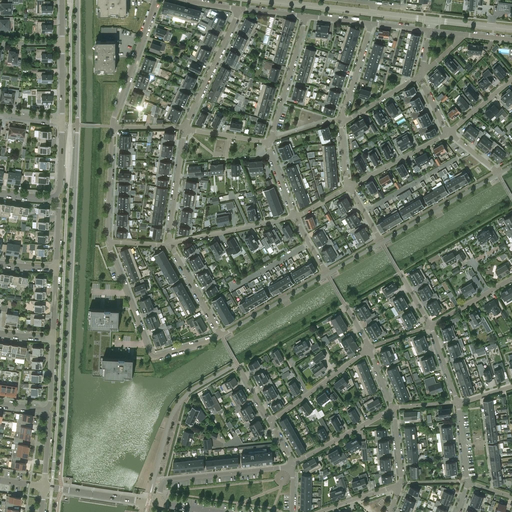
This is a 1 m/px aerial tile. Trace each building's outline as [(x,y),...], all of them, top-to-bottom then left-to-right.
[(0,10),(0,14),(11,14),(11,4),(13,1),(18,1),(18,0),(11,0),(11,1),(8,1),(8,4),(0,4),(0,7),(0,10)] [(126,0),(100,0),(101,1),(98,1),(98,3),(98,16),(111,16),(111,13),(116,13),(116,16),(122,16),(122,13),(127,13),(127,10),(127,6),(126,0)] [(483,5),(483,0),(467,0),(465,0),(465,4),(467,4),(466,10),(475,11),(476,2),(477,2),(477,5),(483,5)] [(44,13),(44,14),(49,14),(49,13),(51,13),(51,12),(52,12),(52,9),(51,9),(51,6),(50,6),(50,1),(36,1),(36,13),(44,13)] [(161,14),(167,15),(170,3),(164,2),(161,14)] [(176,5),(170,3),(167,15),(173,17),(176,5)] [(511,4),(502,3),(501,9),(510,10),(509,16),(510,16),(511,16),(511,7),(511,4)] [(182,7),(176,5),(173,17),(179,18),(182,7)] [(189,8),(182,7),(179,18),(185,20),(189,8)] [(195,10),(189,8),(185,20),(191,22),(195,10)] [(195,10),(191,22),(197,23),(198,20),(198,21),(199,18),(201,12),(201,11),(195,10)] [(213,20),(223,25),(225,20),(218,17),(219,14),(212,11),(210,14),(215,16),(213,20)] [(12,21),(12,17),(3,17),(3,20),(0,20),(0,28),(3,29),(3,30),(9,30),(9,28),(8,27),(8,24),(9,23),(9,21),(12,21)] [(243,24),(255,29),(257,24),(249,20),(250,19),(247,17),(247,19),(246,18),(243,24)] [(282,24),(293,27),(295,22),(283,19),(282,24)] [(208,24),(206,27),(212,30),(213,27),(221,31),(223,25),(213,20),(210,25),(208,24)] [(37,22),(37,32),(44,32),(44,33),(49,33),(49,32),(51,32),(51,31),(52,31),(52,28),(51,28),(51,25),(45,25),(45,21),(37,22)] [(245,35),(251,37),(255,29),(243,24),(241,29),(247,32),(245,35)] [(283,25),(282,30),(292,33),(293,27),(282,24),(283,25)] [(325,26),(323,25),(321,39),(330,40),(331,34),(328,34),(329,26),(329,25),(325,24),(325,26)] [(312,38),(321,39),(323,25),(316,25),(316,32),(312,32),(312,38)] [(346,32),(358,35),(360,30),(348,26),(346,32)] [(166,38),(168,32),(169,32),(170,29),(164,27),(163,30),(157,28),(155,34),(164,38),(166,38)] [(204,35),(204,36),(216,41),(218,36),(210,32),(212,30),(206,27),(205,30),(207,31),(205,36),(204,35)] [(279,34),(290,38),(292,33),(282,30),(283,30),(282,35),(279,34)] [(378,38),(389,39),(389,31),(378,30),(378,38)] [(346,32),(344,37),(356,41),(358,35),(346,32)] [(236,40),(247,45),(251,37),(245,35),(244,37),(238,34),(236,40)] [(279,34),(278,40),(289,43),(290,38),(279,34)] [(199,43),(204,45),(206,43),(213,46),(214,46),(215,44),(215,43),(216,41),(204,36),(202,40),(200,40),(199,43)] [(344,37),(343,43),(355,46),(356,41),(344,37)] [(243,53),(247,45),(236,40),(233,45),(239,48),(238,51),(243,53)] [(278,40),(276,45),(287,48),(289,43),(278,40)] [(98,47),(95,47),(95,71),(108,71),(110,71),(110,69),(116,69),(116,59),(116,42),(106,42),(101,42),(98,42),(98,47)] [(164,51),(165,46),(161,45),(160,46),(152,43),(149,50),(159,53),(160,50),(164,51)] [(199,47),(197,51),(208,57),(211,52),(203,48),(204,45),(199,43),(197,46),(199,47)] [(343,43),(341,48),(353,52),(355,46),(343,43)] [(373,49),(385,53),(387,47),(375,43),(373,49)] [(276,45),(275,50),(286,53),(287,48),(276,45)] [(477,54),(481,54),(482,46),(481,46),(481,45),(476,45),(468,45),(467,53),(468,53),(468,54),(477,55),(477,54)] [(305,54),(316,57),(315,56),(316,51),(306,48),(305,54)] [(339,53),(351,57),(353,52),(341,48),(344,49),(342,54),(339,53)] [(52,61),(52,60),(52,57),(52,54),(45,54),(45,49),(36,49),(36,58),(41,58),(41,61),(44,61),(44,62),(49,62),(49,61),(52,61)] [(373,49),(371,55),(383,59),(383,58),(380,58),(382,52),(385,53),(373,49)] [(20,66),(20,60),(17,59),(17,54),(14,53),(14,52),(13,52),(14,51),(10,50),(9,51),(7,61),(12,62),(12,65),(15,65),(20,66)] [(276,51),(274,56),(284,58),(286,53),(275,50),(276,51)] [(191,55),(190,58),(196,61),(197,61),(198,58),(206,62),(208,57),(197,51),(194,56),(191,55)] [(237,61),(239,61),(243,53),(238,51),(236,54),(230,51),(228,56),(237,61)] [(349,63),(351,57),(339,53),(338,59),(349,63)] [(305,54),(303,59),(314,62),(316,57),(305,54)] [(371,55),(369,61),(381,64),(383,59),(371,55)] [(235,66),(237,61),(228,56),(225,61),(231,64),(230,67),(235,70),(237,66),(235,66)] [(283,64),(284,58),(274,56),(273,61),(283,64)] [(144,63),(156,67),(158,62),(159,63),(160,59),(155,57),(154,60),(146,57),(144,63)] [(196,61),(190,58),(189,57),(187,60),(192,62),(189,69),(200,74),(203,67),(195,64),(196,61)] [(457,63),(455,65),(450,58),(448,60),(447,59),(444,62),(445,63),(444,63),(450,69),(449,70),(451,72),(452,71),(454,74),(462,67),(454,59),(457,63)] [(303,59),(302,64),(313,67),(314,62),(303,59)] [(278,77),(279,74),(280,70),(272,67),(273,64),(266,61),(264,67),(270,69),(269,73),(270,74),(268,79),(277,81),(278,77)] [(337,61),(334,70),(340,71),(341,69),(347,70),(349,65),(337,61)] [(369,61),(367,66),(376,69),(378,64),(381,64),(369,61)] [(492,68),(501,78),(506,74),(501,68),(504,66),(499,61),(492,68)] [(150,71),(149,74),(154,76),(155,73),(154,73),(156,67),(156,68),(156,67),(144,63),(142,69),(150,71)] [(302,64),(300,69),(312,73),(313,67),(302,64)] [(222,66),(220,72),(230,77),(228,76),(231,70),(222,66)] [(367,66),(366,72),(377,76),(378,76),(375,75),(376,69),(367,66)] [(300,69),(299,74),(310,78),(311,73),(312,73),(300,69)] [(433,74),(442,84),(449,77),(445,73),(443,75),(438,70),(437,69),(434,71),(435,72),(433,74)] [(478,84),(483,90),(492,83),(488,78),(493,75),(488,69),(482,75),(484,77),(477,82),(479,84),(478,84)] [(340,71),(334,70),(333,73),(335,73),(333,78),(332,78),(344,82),(345,76),(339,74),(340,71)] [(52,82),(52,81),(52,78),(52,75),(45,75),(45,71),(37,71),(37,79),(41,79),(41,82),(44,82),(44,83),(49,83),(49,82),(52,82)] [(187,75),(185,80),(195,84),(197,79),(191,76),(192,73),(187,71),(185,74),(187,75)] [(220,72),(217,77),(228,82),(230,77),(220,72)] [(376,82),(377,76),(366,72),(364,78),(376,82)] [(140,74),(138,80),(150,84),(152,79),(153,79),(154,76),(149,74),(148,77),(140,74)] [(308,83),(310,78),(299,74),(297,80),(308,83)] [(442,84),(433,74),(429,78),(434,83),(431,86),(435,90),(438,88),(437,86),(441,82),(442,84)] [(217,77),(215,82),(224,87),(227,82),(228,82),(217,77)] [(327,86),(335,88),(336,85),(342,87),(344,82),(332,78),(329,86),(327,86)] [(144,88),(143,91),(150,94),(148,93),(149,90),(148,89),(150,84),(138,80),(136,85),(144,88)] [(192,90),(195,84),(185,80),(182,85),(181,84),(179,87),(185,89),(186,87),(192,90)] [(212,87),(223,92),(221,91),(223,86),(224,87),(215,82),(212,87)] [(261,90),(274,94),(276,88),(263,84),(261,90)] [(476,99),(478,97),(475,93),(477,91),(471,84),(464,91),(473,102),(474,102),(477,100),(476,99)] [(293,93),(306,96),(304,96),(306,90),(308,91),(309,87),(303,86),(302,89),(295,87),(293,93)] [(326,94),(326,95),(338,98),(340,93),(334,91),(335,88),(327,86),(326,89),(330,90),(328,95),(326,94)] [(404,101),(411,97),(410,95),(416,92),(413,86),(402,92),(405,97),(402,98),(404,101)] [(175,95),(187,100),(189,95),(183,92),(185,89),(179,87),(178,90),(175,95)] [(223,92),(212,87),(210,92),(221,98),(221,97),(223,92)] [(8,92),(6,103),(10,104),(10,103),(13,103),(14,97),(18,98),(19,90),(12,89),(12,92),(8,92)] [(370,92),(361,89),(358,96),(368,99),(370,92)] [(261,90),(259,96),(272,100),(274,94),(261,90)] [(52,104),(52,102),(52,99),(52,96),(50,96),(50,91),(36,91),(36,100),(41,100),(41,104),(52,104)] [(134,91),(132,97),(144,101),(146,96),(149,97),(150,94),(143,91),(142,94),(134,91)] [(207,98),(219,103),(221,98),(210,92),(207,98)] [(304,105),(306,96),(293,93),(292,98),(299,101),(298,104),(304,105)] [(507,110),(511,105),(511,101),(505,93),(501,97),(504,101),(505,102),(505,103),(505,102),(505,103),(503,105),(507,110)] [(466,108),(469,106),(468,104),(470,102),(463,94),(460,96),(461,97),(456,102),(464,111),(464,110),(464,111),(467,109),(466,108)] [(184,106),(187,100),(175,95),(173,100),(172,103),(177,106),(178,103),(184,106)] [(322,102),(329,105),(330,102),(337,104),(338,98),(326,95),(324,103),(322,102)] [(259,96),(257,102),(270,106),(272,100),(259,96)] [(142,107),(144,101),(132,97),(130,102),(138,105),(136,108),(142,110),(143,107),(142,107)] [(410,102),(412,107),(421,102),(419,97),(413,100),(411,97),(404,101),(406,104),(410,102)] [(257,102),(256,108),(269,112),(270,106),(257,102)] [(329,108),(329,105),(322,102),(321,105),(325,107),(323,112),(333,115),(335,110),(329,108)] [(410,113),(412,117),(419,113),(418,111),(424,107),(421,102),(412,107),(410,108),(412,112),(410,113)] [(168,111),(179,117),(182,111),(176,108),(177,106),(172,103),(170,106),(168,111)] [(398,107),(396,109),(392,103),(391,103),(389,104),(388,103),(385,105),(386,106),(393,118),(402,113),(398,107)] [(501,114),(504,117),(507,114),(502,108),(499,110),(494,105),(491,107),(488,109),(488,110),(485,112),(485,113),(484,114),(487,116),(488,116),(490,118),(494,115),(497,118),(501,114)] [(447,114),(452,119),(461,112),(456,107),(447,114)] [(267,118),(269,112),(256,108),(254,115),(267,118)] [(202,110),(196,123),(203,126),(206,118),(209,119),(212,114),(202,110)] [(386,116),(384,117),(379,110),(378,111),(377,110),(373,113),(373,114),(377,121),(378,124),(379,124),(381,126),(390,121),(386,116)] [(177,122),(179,117),(168,111),(165,117),(173,120),(172,122),(175,123),(176,122),(177,122)] [(133,112),(128,112),(128,115),(125,115),(125,117),(124,117),(124,120),(125,120),(125,122),(136,122),(136,115),(133,115),(133,112)] [(416,119),(418,123),(429,118),(426,112),(420,115),(419,113),(412,117),(413,120),(416,119)] [(216,114),(211,125),(212,125),(211,126),(216,128),(216,127),(218,128),(221,120),(225,121),(227,116),(224,115),(223,117),(216,114)] [(418,129),(419,132),(427,129),(426,126),(432,123),(429,118),(418,123),(420,128),(418,129)] [(230,130),(241,132),(242,126),(245,126),(246,120),(242,119),(242,124),(238,123),(235,122),(235,123),(231,122),(230,130)] [(356,122),(362,132),(365,131),(369,128),(363,119),(359,121),(359,120),(356,122)] [(463,134),(468,137),(476,127),(475,128),(471,125),(472,123),(469,121),(465,126),(468,128),(463,134)] [(262,133),(265,124),(258,122),(255,131),(258,132),(258,133),(261,134),(261,133),(262,133)] [(360,134),(362,132),(356,122),(354,124),(350,126),(356,136),(360,134)] [(374,132),(378,130),(374,123),(370,125),(374,132)] [(504,133),(497,125),(493,128),(501,136),(504,133)] [(8,135),(16,136),(17,127),(13,126),(13,127),(9,127),(9,130),(6,130),(4,139),(8,140),(8,135)] [(329,138),(332,137),(330,130),(329,126),(327,126),(327,127),(321,129),(322,135),(319,136),(322,144),(331,143),(331,142),(329,138)] [(17,127),(16,136),(15,139),(19,139),(23,141),(23,142),(26,142),(27,133),(24,133),(25,129),(21,128),(21,127),(17,127)] [(479,137),(483,132),(480,130),(476,127),(468,137),(472,141),(477,135),(479,137)] [(428,131),(427,129),(419,132),(421,136),(423,134),(426,139),(437,134),(434,128),(428,131)] [(38,142),(44,142),(44,138),(50,138),(50,131),(50,130),(47,130),(47,131),(38,131),(38,142)] [(409,131),(400,136),(407,147),(412,144),(409,138),(411,136),(409,132),(409,131)] [(161,141),(167,142),(167,139),(174,140),(175,134),(164,132),(163,138),(162,138),(161,141)] [(485,134),(483,132),(479,137),(481,139),(477,145),(481,148),(489,138),(485,135),(485,134)] [(120,142),(133,142),(130,142),(131,136),(137,137),(137,133),(129,133),(129,136),(120,136),(120,142)] [(405,148),(407,147),(400,136),(392,140),(395,145),(398,144),(401,150),(402,151),(406,150),(405,148)] [(493,148),(496,143),(494,141),(492,143),(488,140),(489,138),(481,148),(486,152),(490,146),(493,148)] [(161,141),(160,150),(172,151),(173,146),(167,145),(167,142),(161,141)] [(391,156),(393,155),(389,149),(392,147),(388,141),(380,146),(387,159),(387,158),(387,159),(392,157),(391,156)] [(44,146),(44,142),(38,142),(37,153),(49,153),(50,146),(44,146)] [(128,151),(136,151),(134,151),(134,148),(132,148),(133,142),(120,142),(120,147),(128,148),(128,151)] [(278,148),(281,154),(290,150),(292,150),(290,143),(278,148)] [(503,148),(496,143),(493,148),(495,150),(490,155),(495,159),(503,148)] [(446,151),(446,150),(442,144),(433,150),(437,156),(440,154),(441,157),(447,153),(446,151)] [(379,163),(381,162),(376,154),(379,153),(376,148),(367,152),(369,155),(368,156),(370,159),(371,158),(374,165),(375,165),(375,166),(379,164),(379,163)] [(503,149),(503,148),(495,159),(499,162),(504,157),(506,159),(510,154),(507,152),(503,149)] [(160,150),(159,158),(164,159),(165,156),(171,157),(172,151),(160,150)] [(292,157),(290,150),(281,154),(283,160),(292,157)] [(119,154),(119,160),(133,160),(132,160),(132,154),(136,155),(136,151),(128,151),(128,154),(119,154)] [(432,158),(429,160),(426,153),(415,159),(418,165),(412,168),(415,173),(421,170),(419,166),(425,163),(427,167),(434,163),(432,158)] [(360,172),(366,169),(363,163),(366,162),(362,154),(353,159),(360,172)] [(37,168),(49,168),(49,161),(43,161),(43,157),(36,157),(36,164),(37,164),(37,168)] [(159,158),(157,167),(170,169),(171,163),(164,162),(164,159),(159,158)] [(132,166),(133,160),(119,160),(119,165),(127,166),(127,169),(133,169),(133,166),(132,166)] [(250,171),(263,170),(262,161),(258,161),(255,161),(255,162),(249,162),(250,171)] [(208,172),(208,176),(212,175),(212,174),(224,173),(223,164),(218,165),(214,165),(211,165),(211,171),(208,172)] [(240,169),(242,169),(241,165),(240,165),(239,165),(239,164),(231,164),(232,169),(227,169),(227,177),(233,177),(232,175),(240,175),(240,169)] [(402,177),(408,173),(403,164),(396,167),(402,177)] [(288,173),(296,170),(294,165),(286,168),(288,173)] [(195,177),(203,176),(202,172),(201,172),(200,166),(188,167),(188,169),(188,172),(189,172),(189,174),(195,173),(195,177)] [(157,167),(156,175),(162,176),(162,173),(169,174),(170,169),(157,167)] [(459,173),(465,183),(471,180),(465,170),(459,173)] [(8,173),(5,173),(4,179),(7,179),(7,182),(13,183),(14,173),(8,172),(8,173)] [(47,183),(48,183),(48,176),(42,176),(43,172),(35,172),(35,183),(44,183),(44,184),(47,184),(47,183)] [(14,173),(13,183),(19,184),(19,182),(22,182),(23,175),(20,175),(20,174),(14,173)] [(133,180),(132,180),(132,174),(119,173),(119,180),(127,180),(127,183),(133,184),(133,180)] [(459,173),(454,176),(460,186),(465,183),(459,173)] [(303,179),(301,174),(290,178),(291,183),(303,179)] [(382,186),(392,181),(388,174),(379,180),(382,186)] [(161,179),(162,176),(156,175),(155,184),(167,186),(168,180),(161,179)] [(449,179),(455,189),(460,186),(454,176),(455,178),(450,181),(449,179)] [(304,183),(303,179),(291,183),(293,188),(304,183)] [(450,192),(455,189),(449,179),(447,180),(448,182),(445,184),(450,192)] [(197,192),(199,192),(200,189),(198,188),(199,183),(186,181),(185,187),(192,188),(191,191),(197,192)] [(371,194),(378,190),(372,181),(366,184),(368,189),(365,191),(366,194),(370,192),(371,194)] [(306,188),(304,183),(293,188),(295,192),(306,188)] [(125,194),(131,194),(131,185),(119,184),(118,190),(125,190),(125,194)] [(438,187),(443,196),(448,193),(443,184),(438,187)] [(266,196),(276,192),(273,187),(267,189),(264,190),(266,196)] [(438,188),(433,191),(438,199),(443,196),(438,187),(437,187),(438,188)] [(295,192),(297,197),(305,194),(303,189),(306,188),(295,192)] [(184,193),(184,198),(196,200),(197,192),(191,191),(191,194),(184,193)] [(429,191),(427,192),(433,202),(438,199),(433,191),(430,193),(429,191)] [(266,196),(268,201),(277,197),(276,192),(266,196)] [(428,205),(433,202),(427,192),(428,194),(423,197),(428,205)] [(118,196),(118,202),(130,202),(131,194),(125,194),(125,197),(118,196)] [(268,201),(270,206),(279,202),(277,197),(268,201)] [(189,205),(189,208),(195,209),(196,200),(184,198),(183,204),(189,205)] [(312,203),(310,198),(299,202),(300,207),(312,203)] [(336,204),(339,209),(349,203),(346,198),(339,202),(338,199),(333,202),(334,205),(336,204)] [(414,201),(419,210),(424,207),(419,198),(414,201)] [(414,201),(409,204),(414,213),(419,210),(414,201)] [(124,208),(124,211),(130,211),(130,208),(128,208),(128,203),(130,203),(130,202),(118,202),(118,208),(124,208)] [(226,203),(227,210),(234,208),(233,202),(226,203)] [(279,202),(270,206),(272,211),(281,207),(279,202)] [(10,205),(1,203),(0,212),(0,213),(1,210),(3,211),(3,213),(9,214),(10,205)] [(340,214),(341,217),(347,214),(345,211),(352,208),(349,203),(339,209),(341,213),(340,214)] [(403,205),(403,206),(409,216),(414,213),(409,204),(404,206),(403,205)] [(19,206),(10,205),(9,214),(9,212),(12,212),(12,215),(18,216),(17,219),(19,206)] [(19,206),(17,219),(21,219),(21,216),(27,217),(28,207),(19,206)] [(404,219),(409,216),(403,206),(398,209),(404,219)] [(283,213),(281,207),(272,211),(274,216),(277,215),(283,213)] [(36,215),(36,218),(42,218),(42,215),(48,215),(49,208),(38,208),(38,215),(36,215)] [(182,210),(181,216),(192,217),(194,218),(195,209),(189,208),(188,211),(182,210)] [(249,220),(257,219),(254,208),(247,210),(249,220)] [(391,213),(397,223),(403,220),(397,209),(391,213)] [(117,214),(117,219),(130,220),(128,220),(128,214),(130,214),(130,211),(124,211),(124,214),(117,214)] [(229,212),(226,213),(226,216),(216,218),(217,219),(216,219),(217,224),(218,224),(218,226),(223,225),(227,224),(230,223),(229,217),(230,217),(229,212)] [(348,217),(347,214),(341,217),(343,220),(345,219),(347,224),(357,218),(355,213),(348,217)] [(392,214),(387,217),(392,226),(397,223),(391,213),(392,214)] [(503,221),(506,225),(511,221),(511,215),(504,220),(503,217),(498,220),(499,223),(503,221)] [(162,224),(162,218),(150,216),(149,222),(162,224)] [(187,222),(186,225),(192,226),(193,223),(191,223),(192,217),(181,216),(180,221),(187,222)] [(309,229),(316,227),(312,216),(305,219),(309,229)] [(381,219),(387,229),(392,226),(387,217),(382,220),(381,219)] [(42,218),(36,218),(35,228),(48,229),(48,222),(42,221),(42,218)] [(348,229),(350,232),(355,229),(354,226),(360,223),(357,218),(347,224),(350,228),(348,229)] [(123,225),(123,228),(129,229),(130,220),(117,219),(117,225),(123,225)] [(381,232),(387,229),(381,219),(379,220),(380,222),(377,224),(381,232)] [(191,235),(192,226),(186,225),(186,228),(179,227),(179,233),(191,235)] [(293,234),(288,225),(286,226),(286,225),(283,227),(284,227),(282,228),(286,235),(282,237),(285,242),(294,236),(293,234)] [(312,236),(315,241),(327,234),(324,236),(321,231),(327,228),(325,225),(318,229),(320,232),(312,236)] [(151,227),(151,228),(151,230),(154,231),(153,238),(159,239),(161,229),(151,227)] [(129,232),(129,229),(123,228),(123,232),(117,231),(116,237),(127,238),(127,232),(129,232)] [(357,232),(355,229),(350,232),(352,235),(353,234),(356,239),(366,233),(363,228),(357,232)] [(276,245),(281,242),(277,234),(273,236),(270,230),(263,233),(265,236),(264,237),(266,240),(267,240),(269,243),(270,244),(274,242),(276,245)] [(492,242),(497,239),(492,230),(490,232),(489,230),(486,231),(485,230),(480,233),(481,234),(476,237),(481,244),(486,241),(489,239),(490,238),(492,242)] [(42,235),(42,231),(35,231),(35,241),(47,242),(47,235),(42,235)] [(369,238),(366,233),(356,239),(359,243),(356,245),(357,248),(364,244),(363,241),(369,238)] [(330,239),(327,234),(315,241),(318,246),(326,242),(327,245),(332,242),(331,239),(330,239)] [(259,239),(256,241),(252,235),(251,235),(245,239),(247,243),(246,243),(248,247),(249,246),(251,250),(252,250),(258,246),(259,248),(263,246),(259,239)] [(233,254),(241,250),(234,238),(227,242),(229,247),(229,248),(229,249),(227,250),(229,255),(233,253),(233,254)] [(221,255),(226,252),(221,243),(222,245),(220,247),(217,241),(214,243),(210,245),(212,250),(212,249),(216,256),(220,253),(221,255)] [(334,244),(332,242),(327,245),(329,247),(321,252),(324,257),(336,250),(333,245),(334,244)] [(7,245),(4,244),(3,250),(6,251),(5,254),(11,255),(13,244),(7,243),(7,245)] [(13,244),(11,255),(17,255),(18,253),(21,254),(22,247),(19,246),(19,245),(13,244)] [(41,248),(41,245),(35,244),(34,255),(43,255),(43,256),(46,256),(46,255),(47,255),(47,248),(41,248)] [(192,252),(193,255),(200,251),(206,248),(205,245),(197,249),(194,244),(183,250),(186,255),(192,252)] [(123,258),(133,254),(130,248),(127,249),(120,251),(123,258)] [(157,260),(165,255),(163,250),(154,255),(157,260)] [(339,255),(336,250),(324,257),(327,262),(335,258),(336,260),(343,256),(341,253),(339,255)] [(201,251),(200,251),(193,255),(195,257),(189,261),(192,266),(201,260),(199,256),(200,255),(199,252),(201,251)] [(446,255),(442,257),(447,265),(454,261),(456,259),(456,260),(456,259),(457,259),(456,259),(458,258),(460,261),(465,258),(461,252),(456,255),(455,256),(453,252),(447,256),(446,255)] [(123,258),(125,264),(135,260),(133,254),(123,258)] [(157,260),(159,265),(168,260),(165,255),(157,260)] [(137,266),(135,260),(125,264),(127,270),(137,266)] [(159,265),(162,269),(171,264),(168,260),(159,265)] [(201,267),(202,270),(207,267),(206,264),(204,265),(201,260),(192,266),(195,270),(201,267)] [(306,264),(311,273),(316,270),(311,261),(306,264)] [(164,274),(164,275),(173,269),(171,264),(162,269),(164,274)] [(306,265),(301,268),(306,276),(311,273),(306,264),(305,264),(306,265)] [(409,275),(412,280),(423,273),(421,269),(423,267),(421,264),(416,267),(418,270),(409,275)] [(495,271),(499,278),(510,272),(508,268),(510,267),(508,264),(506,265),(505,265),(495,271)] [(127,270),(130,275),(140,272),(137,266),(127,270)] [(212,274),(207,267),(202,270),(204,273),(198,276),(201,281),(212,274)] [(296,270),(301,279),(306,276),(301,268),(296,271),(296,270)] [(164,275),(166,279),(176,274),(173,269),(164,275)] [(296,282),(301,279),(296,270),(291,273),(296,282)] [(142,278),(140,272),(130,275),(132,282),(139,279),(142,278)] [(9,274),(0,273),(0,274),(0,280),(2,281),(2,283),(8,284),(9,274)] [(426,278),(423,273),(412,280),(415,285),(422,281),(423,283),(429,280),(427,278),(426,278)] [(18,276),(9,274),(8,284),(8,281),(11,282),(11,284),(16,285),(16,289),(18,276)] [(176,274),(166,279),(169,284),(179,279),(176,274)] [(209,282),(211,285),(216,282),(214,279),(212,280),(210,276),(212,275),(212,274),(201,281),(203,286),(209,282)] [(282,276),(288,286),(293,283),(288,274),(283,277),(282,276)] [(18,276),(16,289),(20,289),(20,286),(26,287),(27,277),(18,276)] [(278,280),(283,289),(288,286),(282,276),(280,277),(282,279),(279,281),(278,280)] [(479,282),(475,276),(472,278),(474,281),(471,283),(470,282),(467,284),(467,285),(461,289),(460,290),(462,293),(463,293),(465,296),(476,290),(472,285),(475,284),(479,282)] [(33,288),(39,288),(39,285),(45,285),(46,278),(35,278),(35,284),(33,284),(33,288)] [(273,282),(272,282),(278,292),(283,289),(278,280),(273,283),(273,282)] [(430,283),(429,280),(423,283),(425,286),(418,290),(420,295),(432,289),(432,288),(429,284),(430,283)] [(173,287),(176,291),(183,287),(181,282),(173,287)] [(217,285),(216,282),(211,285),(212,288),(206,291),(209,296),(218,291),(216,286),(217,285)] [(273,295),(278,292),(272,282),(271,283),(272,285),(269,287),(273,295)] [(393,295),(392,292),(398,288),(394,282),(382,290),(387,298),(393,295)] [(137,294),(149,289),(146,283),(134,288),(137,294)] [(183,287),(176,291),(173,293),(175,297),(178,296),(186,291),(183,287)] [(258,290),(264,301),(269,298),(263,287),(258,290)] [(39,291),(39,288),(33,288),(32,298),(45,298),(45,291),(39,291)] [(501,294),(504,300),(510,297),(511,299),(511,289),(511,288),(501,294)] [(432,289),(420,295),(421,296),(420,297),(422,300),(423,299),(423,300),(431,296),(432,298),(437,295),(436,293),(434,293),(432,289)] [(253,293),(259,303),(264,301),(258,290),(256,291),(257,293),(254,295),(253,293)] [(186,291),(178,296),(181,300),(188,296),(186,291)] [(142,307),(151,303),(149,298),(153,296),(152,293),(146,295),(147,298),(139,301),(142,307)] [(253,293),(248,296),(254,306),(259,303),(253,293)] [(394,307),(405,300),(402,295),(396,298),(395,296),(389,299),(394,307)] [(439,298),(437,295),(432,298),(434,301),(426,305),(429,310),(439,304),(437,300),(439,298)] [(188,296),(181,300),(178,302),(180,306),(191,300),(188,296)] [(212,301),(215,306),(224,300),(222,296),(212,301)] [(243,299),(249,309),(254,306),(248,296),(249,298),(244,301),(243,299)] [(452,302),(450,304),(452,308),(458,304),(454,296),(450,299),(452,302)] [(244,312),(249,309),(243,299),(238,302),(244,312)] [(356,309),(359,314),(370,308),(367,302),(368,302),(367,299),(361,302),(363,305),(356,309)] [(191,300),(180,306),(183,310),(193,305),(191,300)] [(227,305),(224,300),(215,306),(217,311),(227,305)] [(394,307),(398,314),(404,311),(402,309),(408,305),(405,300),(394,307)] [(500,312),(498,307),(494,300),(490,302),(490,303),(488,304),(488,303),(484,306),(488,313),(492,311),(494,315),(500,312)] [(38,304),(39,301),(32,301),(32,304),(34,304),(34,311),(44,312),(44,305),(38,304)] [(152,309),(153,312),(160,309),(158,310),(157,307),(153,308),(151,303),(142,307),(144,312),(152,309)] [(432,314),(432,315),(439,311),(441,313),(446,310),(445,308),(444,308),(441,303),(439,304),(429,310),(430,311),(429,312),(430,315),(432,314)] [(193,305),(183,310),(186,315),(196,309),(193,305)] [(227,305),(217,311),(220,315),(229,310),(226,306),(227,305)] [(133,359),(110,358),(111,329),(119,329),(119,310),(99,309),(89,308),(88,328),(94,328),(92,373),(92,376),(132,378),(133,376),(133,359)] [(371,308),(370,308),(359,314),(362,320),(369,316),(371,318),(376,315),(374,312),(372,314),(369,309),(371,308)] [(161,312),(160,309),(153,312),(154,315),(146,318),(148,323),(160,319),(158,313),(161,312)] [(231,315),(229,310),(220,315),(223,320),(231,315)] [(11,320),(10,324),(16,325),(16,323),(20,324),(21,317),(17,316),(18,312),(13,311),(13,314),(12,314),(11,320)] [(406,314),(404,311),(398,314),(403,322),(414,316),(411,311),(406,314)] [(483,316),(483,317),(480,319),(479,316),(477,313),(476,311),(473,312),(472,311),(469,313),(470,314),(469,314),(473,320),(470,322),(469,321),(473,329),(474,328),(473,328),(482,323),(485,328),(489,326),(491,330),(492,330),(483,316)] [(38,318),(38,314),(31,314),(30,324),(43,325),(44,318),(38,318)] [(231,315),(223,320),(225,325),(234,320),(231,315)] [(331,320),(335,327),(344,321),(340,315),(334,318),(332,315),(327,318),(329,321),(331,320)] [(417,321),(414,316),(403,322),(408,330),(413,327),(411,324),(417,321)] [(199,334),(207,329),(200,318),(195,321),(193,317),(186,321),(188,325),(189,324),(191,328),(195,326),(199,334)] [(366,327),(369,333),(381,326),(378,327),(375,322),(379,320),(377,317),(372,320),(374,323),(366,327)] [(158,326),(159,329),(167,326),(165,323),(162,324),(160,319),(148,323),(150,329),(158,326)] [(347,328),(344,321),(335,327),(338,333),(347,328)] [(441,329),(443,335),(455,330),(453,325),(445,328),(445,326),(442,327),(442,329),(441,329)] [(168,329),(167,326),(159,329),(160,332),(152,335),(154,340),(167,335),(165,330),(168,329)] [(384,331),(381,326),(369,333),(372,338),(380,334),(381,336),(387,333),(385,331),(384,331)] [(451,338),(452,341),(458,339),(457,336),(455,336),(453,331),(455,331),(455,330),(443,335),(445,340),(451,338)] [(330,342),(337,338),(339,337),(336,333),(328,338),(330,342)] [(344,334),(339,337),(337,338),(340,342),(341,342),(345,347),(344,347),(355,342),(352,338),(351,336),(346,338),(344,334)] [(167,335),(154,340),(156,346),(164,343),(165,346),(173,343),(172,340),(168,341),(166,336),(167,336),(167,335)] [(414,346),(426,341),(424,335),(417,338),(416,335),(410,338),(414,346)] [(447,346),(449,352),(461,347),(459,348),(457,342),(459,342),(458,339),(452,341),(453,344),(447,346)] [(307,351),(312,348),(314,352),(320,348),(317,343),(311,347),(311,346),(309,347),(305,341),(302,342),(300,340),(295,342),(297,345),(294,347),(298,354),(306,350),(307,351)] [(428,347),(426,341),(414,346),(417,355),(423,353),(422,350),(428,347)] [(8,344),(0,342),(0,355),(1,356),(1,353),(7,354),(8,344)] [(355,342),(344,347),(347,351),(348,353),(347,354),(349,358),(355,354),(353,350),(358,348),(355,342)] [(380,352),(382,358),(395,353),(392,347),(395,346),(394,343),(387,346),(388,349),(380,352)] [(17,345),(8,344),(7,354),(7,351),(10,351),(10,354),(11,354),(10,358),(15,358),(17,345)] [(17,345),(15,358),(24,360),(26,347),(17,345)] [(484,346),(475,349),(478,356),(486,353),(484,346)] [(30,357),(36,357),(36,354),(42,355),(42,348),(32,347),(32,354),(30,354),(30,357)] [(464,356),(461,347),(449,352),(451,357),(457,355),(458,358),(464,356)] [(283,360),(277,350),(276,351),(275,350),(273,352),(272,353),(275,359),(272,360),(276,367),(279,365),(278,363),(283,360)] [(317,376),(320,373),(321,375),(325,372),(324,371),(327,369),(322,362),(321,363),(320,361),(326,356),(322,351),(312,358),(316,363),(317,363),(318,365),(312,370),(317,376)] [(395,353),(382,358),(385,364),(392,361),(394,364),(399,361),(398,358),(394,360),(392,354),(395,353)] [(421,366),(434,362),(432,356),(425,358),(423,355),(418,357),(421,366)] [(36,361),(36,357),(30,357),(30,361),(31,361),(31,367),(42,368),(42,361),(36,361)] [(455,368),(467,364),(466,364),(464,359),(453,363),(455,368)] [(257,367),(258,370),(265,366),(263,367),(262,364),(260,365),(257,360),(248,365),(251,370),(257,367)] [(354,365),(357,372),(366,368),(364,361),(357,364),(354,365)] [(436,368),(434,362),(421,366),(424,375),(430,373),(429,370),(436,368)] [(498,381),(500,381),(500,382),(504,381),(503,379),(504,379),(502,372),(505,371),(502,363),(499,364),(500,367),(494,369),(498,381)] [(455,368),(457,374),(469,370),(467,364),(455,368)] [(486,381),(492,379),(489,370),(486,371),(482,364),(477,365),(481,376),(484,375),(486,381)] [(387,370),(389,375),(401,371),(399,365),(387,370)] [(265,366),(258,370),(260,372),(254,376),(257,380),(268,374),(266,375),(263,370),(267,368),(265,366)] [(366,368),(357,372),(359,377),(369,373),(366,368)] [(35,374),(35,370),(29,370),(29,381),(41,381),(41,374),(35,374)] [(457,374),(459,379),(470,375),(468,370),(469,370),(457,374)] [(401,371),(389,375),(391,381),(400,377),(398,372),(401,371)] [(369,373),(359,377),(361,383),(371,379),(369,373)] [(268,374),(257,380),(259,385),(265,382),(267,385),(272,382),(268,374)] [(459,379),(461,384),(470,381),(468,376),(470,375),(459,379)] [(440,382),(436,384),(433,376),(424,380),(426,386),(426,387),(427,390),(429,389),(431,394),(443,390),(440,382)] [(231,387),(237,383),(234,377),(231,379),(231,378),(228,380),(228,381),(225,383),(221,385),(226,393),(232,389),(231,387)] [(347,389),(354,384),(351,378),(346,381),(343,377),(334,384),(339,390),(344,386),(347,389)] [(400,377),(391,381),(394,386),(402,382),(400,377)] [(293,379),(287,382),(287,383),(294,394),(295,394),(296,394),(298,393),(298,392),(300,391),(293,379)] [(371,379),(361,383),(364,389),(374,385),(371,379)] [(461,384),(463,390),(474,386),(471,387),(470,381),(461,384)] [(276,389),(272,382),(267,385),(268,387),(262,391),(265,396),(276,389)] [(404,387),(402,382),(394,386),(396,391),(407,386),(404,387)] [(35,387),(35,384),(29,383),(28,394),(31,394),(31,397),(35,397),(35,394),(40,395),(41,388),(35,387)] [(374,385),(364,389),(366,395),(369,394),(376,391),(374,385)] [(409,392),(407,386),(396,391),(398,396),(409,392)] [(474,386),(463,390),(465,395),(476,391),(474,386)] [(232,401),(244,394),(241,389),(233,393),(232,391),(225,395),(227,397),(229,396),(232,401)] [(276,389),(265,396),(268,400),(274,397),(275,400),(280,397),(279,394),(277,395),(275,391),(276,390),(276,389)] [(215,396),(212,398),(208,392),(202,396),(205,402),(204,402),(206,407),(207,406),(208,407),(213,405),(217,411),(222,409),(215,396),(214,396),(215,396)] [(321,405),(329,398),(331,400),(333,399),(334,400),(338,398),(333,392),(330,395),(331,395),(329,397),(325,392),(316,399),(316,400),(318,402),(321,405)] [(409,392),(398,396),(400,402),(409,398),(412,397),(409,392)] [(234,407),(236,409),(241,406),(239,404),(247,400),(244,394),(232,401),(235,406),(234,407)] [(280,397),(275,400),(277,403),(271,406),(274,411),(283,406),(280,401),(282,400),(280,397)] [(374,401),(372,399),(363,403),(365,407),(368,405),(371,411),(381,405),(380,403),(381,403),(379,400),(379,401),(378,399),(374,401)] [(307,417),(311,415),(310,412),(312,411),(306,402),(300,407),(303,412),(304,416),(306,415),(307,417)] [(238,412),(241,417),(253,410),(250,405),(242,409),(241,406),(236,409),(237,412),(238,412)] [(355,405),(347,410),(353,422),(354,422),(354,423),(357,421),(357,420),(360,419),(356,412),(359,411),(355,405)] [(205,416),(199,407),(197,408),(192,406),(191,409),(188,411),(189,414),(185,421),(193,425),(197,416),(200,419),(205,416)] [(442,419),(442,416),(450,415),(449,408),(438,410),(439,417),(436,417),(436,420),(442,419)] [(243,422),(244,425),(250,422),(248,419),(256,415),(253,410),(241,417),(244,422),(243,422)] [(403,415),(404,418),(404,417),(405,419),(409,419),(409,422),(421,421),(420,417),(416,418),(416,412),(404,413),(404,415),(403,415)] [(16,422),(25,424),(25,420),(31,421),(32,415),(19,414),(18,419),(17,419),(16,422)] [(343,427),(339,421),(342,419),(339,414),(336,415),(336,414),(330,418),(337,430),(343,427)] [(280,421),(283,427),(290,423),(287,417),(280,421)] [(321,438),(322,440),(328,436),(324,430),(328,428),(322,417),(318,419),(323,428),(317,431),(319,435),(319,436),(320,438),(321,438)] [(250,432),(261,426),(259,421),(251,425),(250,422),(244,425),(246,428),(249,426),(252,431),(250,432)] [(15,431),(19,432),(29,433),(30,428),(24,427),(25,424),(16,422),(16,426),(15,431)] [(290,423),(283,427),(286,432),(293,428),(290,423)] [(440,433),(452,431),(451,426),(445,426),(444,423),(438,424),(440,433)] [(264,431),(261,426),(250,432),(253,437),(252,438),(253,441),(258,438),(257,435),(264,431)] [(296,434),(293,428),(286,432),(289,438),(296,434)] [(374,430),(375,439),(381,438),(381,435),(387,434),(387,429),(374,430)] [(190,445),(193,433),(185,431),(183,439),(182,439),(181,442),(182,442),(182,443),(190,445)] [(440,433),(441,442),(447,441),(446,438),(453,437),(452,431),(440,433)] [(14,437),(14,440),(22,441),(22,438),(29,439),(29,433),(19,432),(19,437),(14,437)] [(296,434),(289,438),(292,443),(299,439),(296,434)] [(205,449),(212,448),(211,438),(203,439),(205,449)] [(368,460),(366,440),(365,440),(365,441),(359,442),(356,438),(345,444),(348,450),(349,451),(351,453),(361,448),(363,461),(368,460)] [(381,438),(375,439),(375,442),(377,442),(378,447),(389,446),(388,441),(381,441),(381,438)] [(302,445),(299,439),(292,443),(295,449),(302,445)] [(22,445),(22,441),(14,440),(13,444),(15,444),(14,449),(17,450),(27,451),(28,446),(22,445)] [(441,442),(442,451),(454,449),(454,443),(447,444),(447,441),(441,442)] [(302,445),(295,449),(298,455),(305,451),(302,445)] [(389,446),(378,447),(376,448),(377,456),(383,456),(383,452),(389,452),(389,446)] [(26,457),(27,451),(17,450),(14,449),(12,449),(11,458),(19,459),(20,456),(26,457)] [(347,458),(344,452),(340,454),(337,449),(328,454),(332,461),(339,457),(340,461),(347,458)] [(443,457),(443,460),(449,459),(448,456),(455,455),(454,449),(442,451),(444,451),(445,456),(443,457)] [(242,465),(263,463),(273,462),(272,451),(241,454),(242,465)] [(383,456),(377,456),(378,465),(380,465),(390,463),(390,458),(383,459),(383,456)] [(19,459),(11,458),(10,467),(24,469),(25,463),(19,463),(19,459)] [(314,459),(303,465),(303,467),(304,469),(305,469),(306,471),(308,469),(310,473),(322,467),(319,463),(317,464),(314,459)] [(443,460),(444,469),(457,467),(456,461),(449,462),(449,459),(443,460)] [(390,463),(380,465),(380,470),(378,470),(379,473),(385,473),(384,470),(391,469),(390,463)] [(417,463),(411,463),(411,466),(410,466),(411,477),(413,477),(413,478),(416,478),(417,478),(417,475),(420,475),(420,470),(417,470),(417,467),(417,463)] [(457,473),(457,467),(444,469),(445,478),(451,477),(451,474),(457,473)] [(352,483),(354,490),(367,486),(365,480),(367,479),(365,473),(358,476),(360,480),(352,483)] [(385,473),(379,473),(379,477),(381,476),(382,482),(392,481),(392,475),(385,476),(385,473)] [(345,496),(343,490),(346,489),(343,478),(338,479),(341,489),(338,490),(337,489),(333,490),(334,491),(330,493),(332,500),(336,499),(337,499),(341,497),(340,497),(345,496)] [(413,497),(418,499),(419,497),(418,496),(420,490),(410,487),(408,492),(414,494),(413,497)] [(442,496),(452,500),(454,495),(446,492),(447,489),(441,487),(440,490),(441,490),(439,495),(442,496)] [(472,499),(483,503),(486,498),(478,495),(478,493),(475,492),(475,493),(474,493),(472,499)] [(4,505),(13,506),(13,503),(19,504),(20,498),(6,496),(5,501),(4,505)] [(436,500),(435,503),(441,505),(442,502),(450,505),(452,500),(442,496),(440,501),(436,500)] [(405,498),(403,503),(415,508),(418,499),(413,497),(412,500),(405,498)] [(476,506),(475,509),(480,511),(481,508),(479,508),(481,503),(483,503),(472,499),(470,504),(476,506)] [(507,511),(504,511),(506,505),(503,504),(503,503),(500,502),(499,503),(497,510),(496,509),(494,511),(507,511)] [(408,511),(407,511),(413,511),(415,508),(403,503),(401,508),(408,511)] [(437,507),(435,511),(447,511),(448,511),(440,508),(441,505),(435,503),(434,506),(437,507)]
